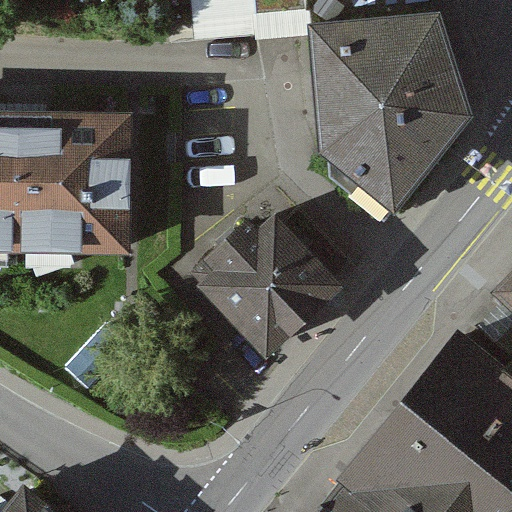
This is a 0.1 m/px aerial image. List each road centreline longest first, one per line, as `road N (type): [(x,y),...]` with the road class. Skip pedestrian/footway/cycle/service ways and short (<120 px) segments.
road 1 (secondary): [(511,160),(224,511)]
road 2 (residential): [(0,72),(283,62)]
road 3 (residential): [(156,511),(0,416)]
